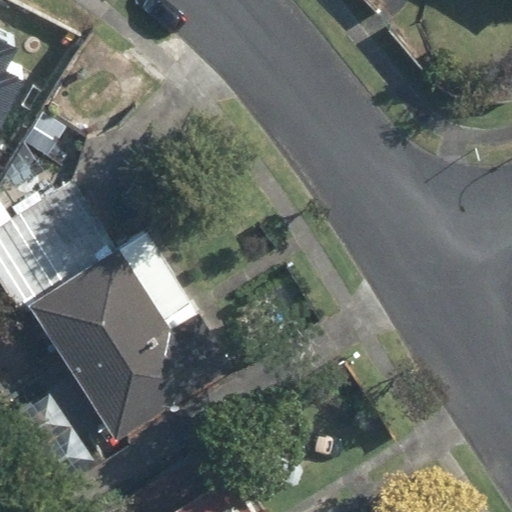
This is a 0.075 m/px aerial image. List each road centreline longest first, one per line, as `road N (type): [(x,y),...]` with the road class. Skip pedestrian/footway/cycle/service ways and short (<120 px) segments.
road 1 (residential): [(210,0),(270,53),(421,261)]
road 2 (residential): [(421,261),(511,402)]
